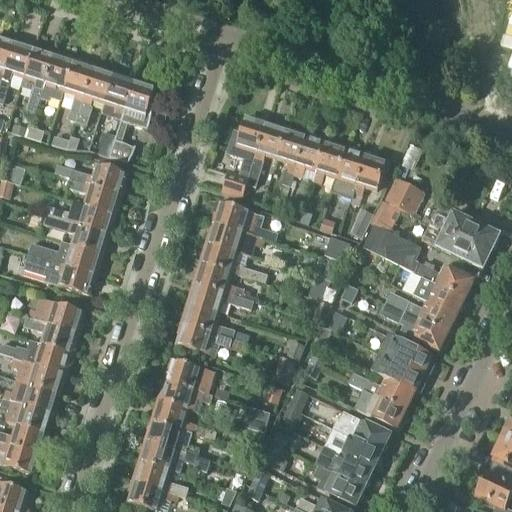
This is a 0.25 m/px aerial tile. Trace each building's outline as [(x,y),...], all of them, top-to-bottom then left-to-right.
[(0,88),(14,46),(0,41),(0,88)] [(14,46),(0,88),(0,108),(3,110),(9,88),(10,88),(14,77),(24,81),(25,81),(35,53),(14,46)] [(21,92),(32,95),(25,117),(35,120),(40,103),(55,59),(35,53),(25,81),(24,81),(21,92)] [(74,66),(55,59),(40,103),(49,106),(50,103),(61,106),(65,94),(64,94),(74,66)] [(71,108),(73,108),(67,124),(75,127),(93,72),(74,66),(64,94),(65,94),(75,98),(71,108)] [(113,79),(93,72),(75,127),(86,131),(93,112),(90,111),(92,103),(104,107),(113,79)] [(104,107),(105,107),(101,118),(121,124),(134,85),(113,79),(104,107)] [(146,134),(148,127),(151,118),(152,109),(149,109),(155,92),(134,85),(121,124),(116,140),(109,161),(127,167),(134,151),(120,146),(126,128),(146,134)] [(249,180),(230,174),(223,195),(244,201),(247,190),(255,166),(267,128),(246,121),(241,137),(234,135),(227,158),(245,163),(253,166),(249,180)] [(267,128),(255,166),(247,190),(255,193),(262,169),(265,159),(277,163),(286,134),(267,128)] [(44,136),(30,132),(26,142),(41,147),(44,136)] [(288,166),(284,179),(281,189),(290,191),(293,180),(293,179),(306,141),(286,134),(277,163),(288,166)] [(105,137),(99,158),(109,161),(116,140),(105,137)] [(65,155),(68,145),(54,141),(51,150),(65,155)] [(68,145),(65,155),(67,155),(76,155),(80,144),(71,141),(69,146),(68,145)] [(304,172),(315,176),(312,186),(321,158),(325,147),(306,141),(293,179),(293,180),(300,182),(304,172)] [(325,147),(321,158),(312,186),(321,189),(324,179),(335,182),(345,153),(325,147)] [(335,182),(336,182),(332,197),(351,203),(365,160),(345,153),(335,182)] [(351,203),(352,203),(350,209),(359,211),(362,202),(361,202),(364,191),(376,195),(385,166),(365,160),(351,203)] [(10,168),(5,185),(21,189),(25,173),(10,168)] [(84,178),(57,170),(55,177),(70,182),(120,197),(126,176),(98,168),(94,181),(85,178),(84,178)] [(120,197),(70,182),(67,193),(89,199),(86,209),(113,217),(120,197)] [(425,199),(392,182),(382,203),(415,219),(425,199)] [(0,201),(10,204),(14,188),(2,185),(0,192),(0,201)] [(373,220),(376,221),(374,226),(391,235),(400,215),(413,222),(415,219),(382,203),(373,220)] [(113,217),(86,209),(73,205),(69,217),(51,211),(48,220),(107,238),(113,217)] [(250,214),(223,205),(216,227),(276,246),(278,238),(256,231),(257,230),(256,230),(259,220),(249,216),(250,214)] [(443,211),(436,216),(431,227),(491,256),(499,239),(453,217),(443,211)] [(308,231),(312,217),(303,214),(299,228),(308,231)] [(376,221),(373,220),(362,214),(350,237),(362,243),(369,228),(372,229),(374,226),(376,221)] [(46,229),(77,238),(73,250),(101,258),(107,238),(48,220),(46,229)] [(410,276),(422,282),(466,304),(476,284),(445,269),(441,278),(433,274),(435,270),(425,265),(423,269),(415,265),(421,254),(389,238),(391,235),(374,226),(372,229),(374,230),(363,253),(378,260),(410,276)] [(276,246),(216,227),(210,247),(253,260),(255,251),(262,253),(264,244),(275,247),(276,246)] [(431,227),(423,244),(438,251),(483,272),(491,256),(431,227)] [(324,259),(342,265),(348,248),(330,242),(324,259)] [(58,257),(31,249),(28,257),(95,278),(101,258),(73,250),(61,246),(58,257)] [(253,260),(210,247),(204,267),(276,289),(278,281),(234,268),(237,257),(252,262),(253,260)] [(378,260),(363,253),(359,251),(353,264),(362,268),(366,260),(375,265),(378,260)] [(45,286),(61,290),(88,299),(95,278),(28,257),(25,267),(23,275),(46,282),(45,286)] [(340,270),(324,265),(318,283),(335,287),(340,270)] [(276,289),(204,267),(197,287),(249,303),(251,296),(228,289),(231,278),(275,292),(276,289)] [(422,282),(410,276),(401,294),(427,306),(458,321),(466,304),(422,282)] [(249,303),(197,287),(191,309),(219,317),(223,306),(232,308),(255,316),(258,307),(249,304),(249,303)] [(352,309),(358,295),(347,289),(340,303),(352,309)] [(332,308),(337,295),(326,291),(321,304),(332,308)] [(423,314),(390,297),(385,308),(448,339),(458,321),(427,306),(423,314)] [(55,307),(40,303),(36,315),(30,314),(28,321),(76,336),(82,316),(55,307)] [(320,307),(314,319),(325,325),(326,325),(333,310),(331,310),(330,312),(320,307)] [(399,338),(409,343),(409,341),(440,356),(448,339),(385,308),(379,319),(403,331),(399,338)] [(219,317),(191,309),(185,328),(248,347),(250,340),(215,329),(216,328),(219,317)] [(334,316),(326,333),(331,335),(338,338),(346,322),(334,316)] [(23,332),(42,338),(40,347),(70,356),(76,336),(28,321),(27,322),(26,322),(23,332)] [(185,328),(178,349),(216,361),(219,350),(230,353),(230,352),(245,357),(248,347),(185,328)] [(321,330),(314,347),(317,349),(323,351),(331,335),(326,333),(321,330)] [(380,359),(424,380),(432,362),(388,341),(380,359)] [(0,353),(0,358),(12,362),(13,361),(63,377),(70,356),(40,347),(39,348),(29,345),(27,354),(16,351),(16,353),(1,349),(0,353)] [(299,367),(305,351),(292,346),(286,362),(299,367)] [(308,368),(321,374),(325,366),(312,359),(308,368)] [(424,380),(380,359),(371,376),(384,383),(415,398),(424,380)] [(10,372),(19,374),(16,384),(57,397),(63,377),(13,361),(12,362),(10,372)] [(277,372),(290,377),(294,367),(281,362),(277,372)] [(216,378),(174,365),(167,385),(210,399),(216,378)] [(321,374),(308,368),(303,379),(317,385),(321,374)] [(348,387),(363,395),(363,394),(407,416),(415,398),(384,383),(381,391),(353,377),(348,387)] [(12,396),(5,394),(2,403),(51,418),(57,397),(16,384),(12,396)] [(210,399),(167,385),(162,405),(199,417),(202,406),(210,409),(213,400),(210,399)] [(274,411),(280,394),(270,390),(264,407),(274,411)] [(215,402),(226,406),(229,396),(217,393),(215,402)] [(287,411),(301,417),(309,400),(295,394),(287,411)] [(358,405),(354,413),(398,434),(407,416),(363,394),(363,395),(358,405)] [(11,415),(20,418),(17,430),(45,438),(51,418),(2,403),(0,409),(0,411),(11,415)] [(182,436),(192,439),(193,439),(214,445),(217,435),(196,429),(186,425),(189,415),(199,418),(199,417),(162,405),(155,425),(183,434),(182,436)] [(301,417),(287,411),(282,422),(296,428),(298,424),(307,427),(309,422),(301,418),(301,417)] [(253,428),(247,426),(245,434),(264,439),(269,421),(256,418),(253,428)] [(511,422),(511,423),(503,442),(511,445),(511,422)] [(343,427),(334,423),(330,431),(381,456),(389,439),(359,425),(355,433),(343,427)] [(183,434),(155,425),(149,445),(198,461),(198,460),(200,453),(190,449),(192,439),(182,436),(183,434)] [(4,438),(0,436),(0,445),(39,458),(45,438),(17,430),(14,440),(5,437),(4,438)] [(323,452),(350,465),(372,476),(381,456),(330,431),(329,433),(331,434),(323,452)] [(271,447),(283,453),(288,445),(276,439),(271,447)] [(511,445),(503,442),(493,463),(511,471),(511,445)] [(0,467),(32,478),(39,458),(0,445),(0,467)] [(149,445),(143,464),(171,474),(174,464),(205,473),(208,463),(198,460),(198,461),(149,445)] [(283,453),(271,447),(261,467),(282,477),(292,458),(283,454),(283,453)] [(350,465),(323,452),(314,468),(364,493),(372,476),(350,465)] [(250,478),(256,464),(241,458),(235,472),(250,478)] [(136,486),(174,498),(174,500),(186,503),(189,493),(177,489),(167,486),(171,474),(143,464),(136,486)] [(317,482),(329,488),(325,496),(356,510),(364,493),(314,468),(313,470),(317,472),(312,480),(317,482)] [(249,491),(262,498),(263,497),(286,508),(290,500),(279,495),(277,499),(265,493),(272,479),(258,472),(249,491)] [(506,511),(511,500),(511,489),(486,478),(476,499),(496,509),(494,511),(506,511)] [(0,509),(9,511),(22,511),(27,495),(1,487),(2,482),(0,481),(0,509)] [(174,498),(136,486),(130,507),(147,511),(159,511),(162,503),(172,506),(174,500),(174,498)] [(262,498),(249,491),(245,500),(258,506),(262,498)] [(228,511),(230,511),(236,496),(226,493),(220,509),(228,511)]
